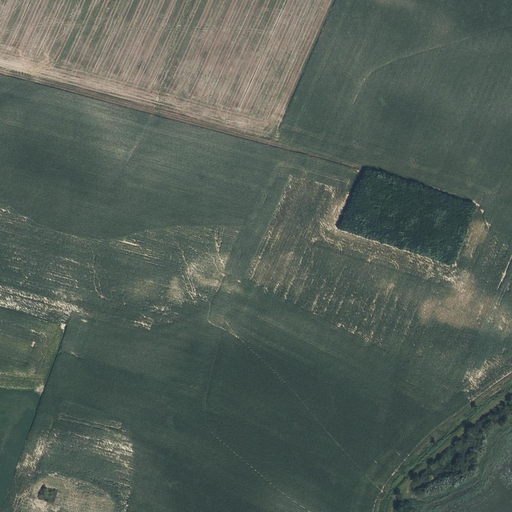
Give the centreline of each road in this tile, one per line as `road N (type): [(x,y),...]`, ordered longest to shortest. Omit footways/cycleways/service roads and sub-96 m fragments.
road 1 (track): [(475,205),(0,69)]
road 2 (track): [(511,392),(401,488),(390,511)]
